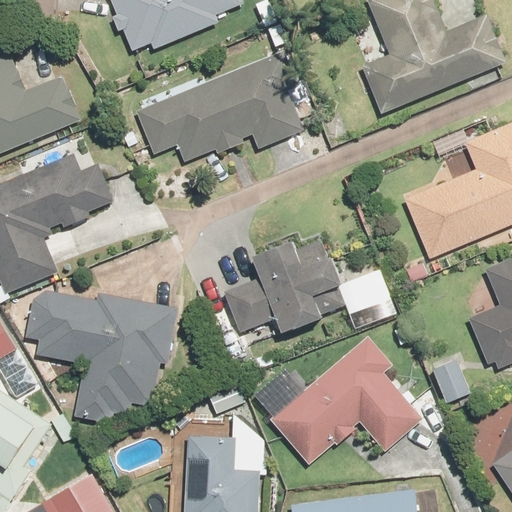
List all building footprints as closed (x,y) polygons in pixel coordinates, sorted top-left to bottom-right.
[(133,30),(142,52),(156,46),(160,50),(227,23),(224,17),(250,6),(247,0),(118,0),(125,15),(119,18),(125,33),(133,30)] [(278,0),(275,0),(263,4),(280,50),(294,45),(278,0)] [(369,68),(388,115),(511,65),(511,64),(493,16),(453,32),(440,0),(374,0),(397,57),(369,68)] [(0,150),(83,119),(68,77),(32,91),(12,39),(0,43),(0,150)] [(145,114),(161,152),(189,141),(196,158),(226,146),(230,155),(251,146),(249,141),(258,137),(264,152),(302,136),(288,102),(305,96),(289,56),(145,114)] [(484,168),(409,198),(434,260),(511,229),(511,124),(473,140),(484,168)] [(0,188),(0,255),(14,289),(64,268),(51,237),(60,234),(57,226),(69,221),(71,226),(95,216),(91,208),(117,198),(104,165),(86,172),(79,157),(0,188)] [(273,278),(236,291),(249,327),(283,315),(290,333),(333,318),(331,312),(348,306),(342,288),(352,284),(343,260),(334,263),(326,242),(307,248),(304,239),(264,253),(273,278)] [(507,304),(475,318),(494,362),(501,359),(505,368),(511,364),(511,260),(492,269),(507,304)] [(88,366),(78,416),(120,425),(122,414),(132,416),(135,400),(154,404),(164,357),(171,359),(181,309),(106,294),(104,301),(52,290),(41,300),(33,335),(47,338),(43,356),(88,366)] [(0,314),(0,361),(21,349),(0,314)] [(374,335),(277,419),(315,462),(364,420),(390,449),(427,417),(390,374),(400,365),(374,335)] [(462,358),(435,370),(453,409),(480,397),(462,358)] [(0,511),(3,511),(30,473),(22,467),(50,425),(0,392),(0,511)] [(263,511),(266,469),(242,468),(244,436),(193,433),(188,511),(263,511)] [(511,451),(497,462),(511,485),(511,451)] [(113,511),(91,475),(29,511),(113,511)] [(424,511),(422,490),(297,504),(298,511),(424,511)]
